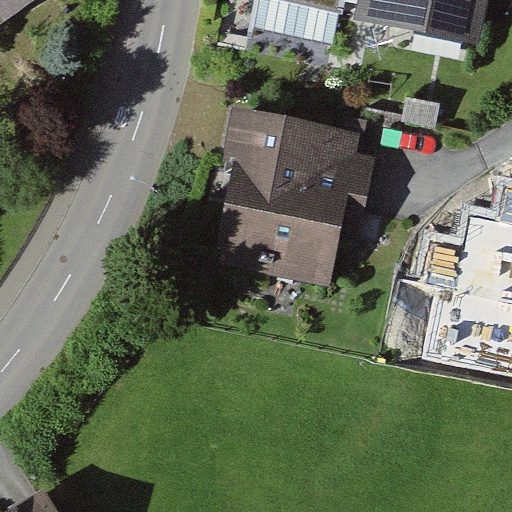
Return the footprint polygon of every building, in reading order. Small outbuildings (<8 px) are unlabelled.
[(0,0),(0,29),(2,33),(49,0),(0,0)] [(361,5),(362,0),(265,0),(343,17),(346,2),(361,5)] [(491,0),(362,0),(361,5),(359,25),(482,49),(491,0)] [(383,141),(235,111),(224,166),(237,169),(217,269),(334,292),(344,242),(362,246),(383,141)] [(511,242),(497,324),(511,326),(511,242)] [(53,511),(43,495),(15,511),(53,511)]
